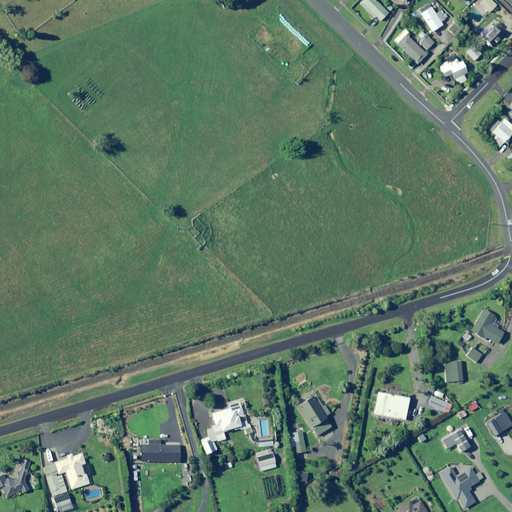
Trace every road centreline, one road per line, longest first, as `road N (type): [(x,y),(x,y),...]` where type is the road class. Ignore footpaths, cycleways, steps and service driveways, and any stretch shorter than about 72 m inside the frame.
road 1 (residential): [(0,431),(499,274),(511,249),(501,195),(445,125)]
road 2 (residential): [(445,125),(315,0)]
